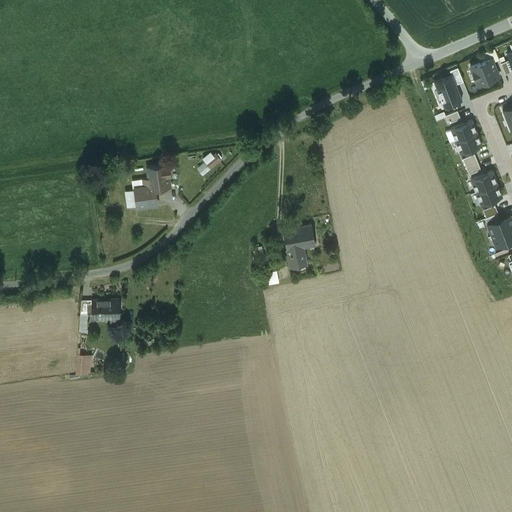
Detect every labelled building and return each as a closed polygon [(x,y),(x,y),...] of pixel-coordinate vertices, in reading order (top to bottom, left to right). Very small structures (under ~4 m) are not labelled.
[(469,65),(477,85),(500,76),(492,56),(469,65)] [(434,81),(445,106),(452,103),(453,105),(462,101),(451,74),(434,81)] [(511,104),(503,108),(511,129),(511,128),(511,104)] [(457,110),(446,115),(449,122),(460,117),(457,110)] [(450,127),(456,140),(477,132),(471,118),(450,127)] [(482,144),(477,132),(456,140),(461,153),(482,144)] [(206,161),(198,167),(203,173),(219,161),(212,151),(204,157),(206,161)] [(474,153),(463,158),(466,165),(477,160),(474,153)] [(493,165),(493,155),(481,156),(481,166),(493,165)] [(477,160),(466,165),(469,172),(480,168),(477,160)] [(166,164),(147,167),(149,179),(143,180),(145,188),(151,187),(151,188),(154,188),(169,186),(168,175),(169,172),(169,167),(166,166),(166,164)] [(493,170),(470,179),(476,191),(498,183),(493,170)] [(498,183),(476,191),(481,204),(503,196),(498,183)] [(157,203),(154,188),(151,188),(151,187),(145,188),(135,189),(137,206),(157,203)] [(494,205),(483,209),(486,217),(497,212),(494,205)] [(497,213),(485,217),(487,222),(499,217),(497,213)] [(511,216),(511,213),(486,223),(491,235),(511,226),(511,216)] [(311,223),(283,228),(287,249),(300,247),(315,244),(311,223)] [(511,226),(491,235),(496,247),(511,240),(511,226)] [(303,263),(300,247),(287,249),(289,265),(303,263)] [(271,282),(280,281),(278,269),(269,271),(271,282)] [(119,298),(92,299),(93,318),(110,317),(110,325),(119,325),(119,298)] [(88,313),(80,313),(79,331),(87,332),(88,313)] [(78,353),(77,372),(92,373),(93,354),(78,353)]
